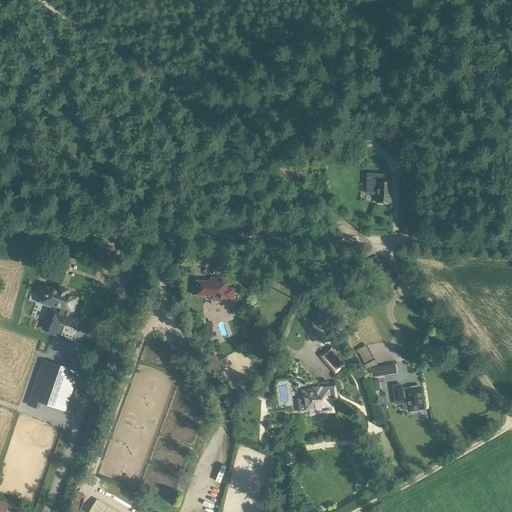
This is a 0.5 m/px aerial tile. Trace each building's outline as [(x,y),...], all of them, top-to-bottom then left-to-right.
[(398,129),(389,128),(388,137),(397,137),(398,129)] [(400,140),(399,153),(407,153),(408,140),(400,140)] [(391,203),(391,183),(378,182),(377,202),(391,203)] [(193,294),(212,296),(212,300),(228,302),(228,300),(232,300),(234,289),(226,288),(227,280),(214,278),(214,282),(194,280),(193,294)] [(58,291),(42,285),(39,294),(42,295),(39,303),(50,307),(52,308),(48,319),(51,320),(50,322),(54,323),(55,322),(57,323),(58,322),(65,324),(66,322),(78,326),(81,317),(72,314),(73,312),(75,306),(77,307),(79,300),(77,299),(78,298),(67,294),(65,293),(65,292),(61,290),(60,292),(58,291)] [(209,334),(211,341),(217,339),(215,332),(209,334)] [(105,360),(99,377),(112,381),(117,364),(122,351),(126,337),(114,333),(109,347),(105,360)] [(348,364),(331,345),(319,356),(336,375),(348,364)] [(79,372),(44,360),(28,406),(41,410),(43,404),(64,411),(79,372)] [(370,377),(396,373),(395,364),(369,368),(370,377)] [(401,385),(394,386),(396,404),(403,403),(405,410),(409,409),(409,411),(411,411),(411,413),(422,411),(422,409),(424,409),(420,387),(418,388),(418,386),(411,387),(411,389),(402,390),(401,385)] [(321,388),(312,389),(312,391),(303,392),(304,400),(299,401),(300,411),(332,407),(329,389),(322,389),(321,388)] [(330,407),(310,410),(312,425),(332,422),(330,407)] [(118,511),(97,499),(89,511),(118,511)]
